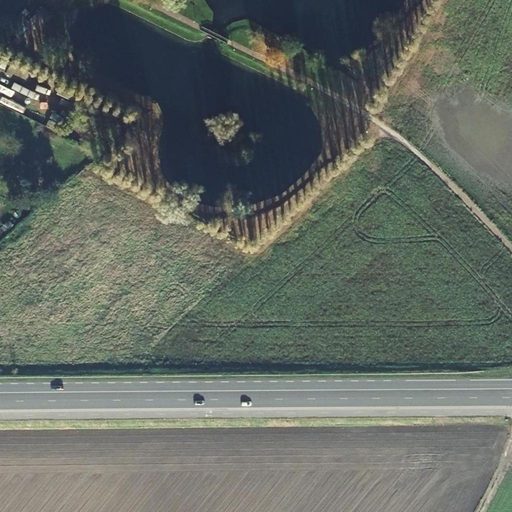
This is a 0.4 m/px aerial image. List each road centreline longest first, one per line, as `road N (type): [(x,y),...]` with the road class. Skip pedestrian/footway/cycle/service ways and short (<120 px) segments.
road 1 (primary): [(511,388),(0,394)]
road 2 (track): [(144,0),(385,124),(511,248)]
